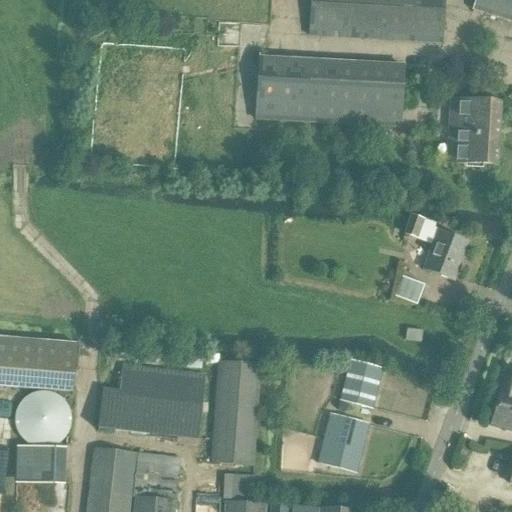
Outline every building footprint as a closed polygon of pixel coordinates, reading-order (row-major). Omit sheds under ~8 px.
[(440,43),(441,0),(309,0),(308,36),(440,43)] [(511,22),(511,0),(473,0),(471,10),(511,22)] [(398,128),(401,66),(256,59),(253,120),(398,128)] [(492,167),(495,104),(452,101),(449,164),(492,167)] [(410,218),(403,237),(406,238),(417,242),(423,223),(410,218)] [(423,223),(417,242),(430,247),(421,271),(451,282),(465,244),(435,233),(436,230),(433,229),(434,226),(433,226),(423,223)] [(419,343),(419,332),(404,331),(403,342),(419,343)] [(0,389),(72,395),(76,346),(0,340),(0,389)] [(251,468),(258,368),(218,365),(211,465),(251,468)] [(101,390),(96,430),(196,443),(201,403),(205,376),(122,366),(118,392),(101,390)] [(368,411),(377,378),(346,371),(338,403),(368,411)] [(511,374),(506,373),(488,428),(511,433),(511,469),(508,486),(511,486),(511,374)] [(352,475),(365,427),(328,418),(316,466),(352,475)] [(95,450),(86,511),(127,511),(135,456),(95,450)] [(136,456),(131,499),(176,504),(180,461),(136,456)] [(222,478),(222,502),(253,502),(253,478),(222,478)] [(173,511),(174,508),(134,503),(132,511),(173,511)] [(263,511),(264,505),(224,503),(223,511),(263,511)]
